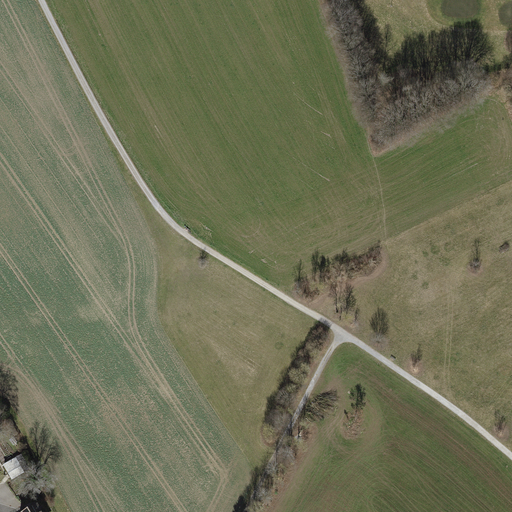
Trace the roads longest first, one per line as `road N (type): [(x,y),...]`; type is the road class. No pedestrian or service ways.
road 1 (track): [(344,334),(184,234),(145,192),(38,0)]
road 2 (track): [(511,458),(344,334)]
